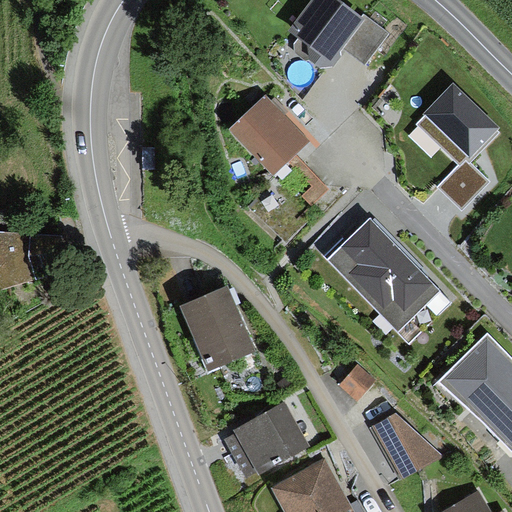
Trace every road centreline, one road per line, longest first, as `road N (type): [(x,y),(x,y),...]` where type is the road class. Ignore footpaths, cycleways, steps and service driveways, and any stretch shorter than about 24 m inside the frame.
road 1 (residential): [(388,511),(276,323),(209,254),(110,235)]
road 2 (tertiary): [(209,511),(110,235)]
road 3 (tertiary): [(110,235),(95,167),(92,80),(124,0)]
road 4 (residential): [(511,314),(342,151)]
